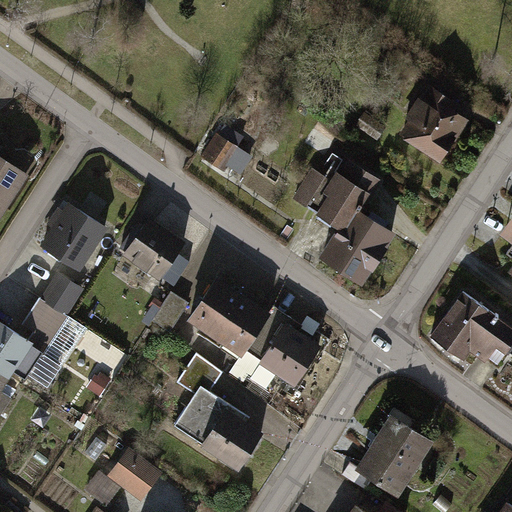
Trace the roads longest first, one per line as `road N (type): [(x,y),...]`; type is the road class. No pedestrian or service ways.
road 1 (residential): [(89,121),(384,336)]
road 2 (residential): [(384,336),(511,142)]
road 3 (residential): [(268,511),(384,336)]
road 4 (residential): [(89,121),(0,252)]
road 5 (residential): [(384,336),(511,428)]
